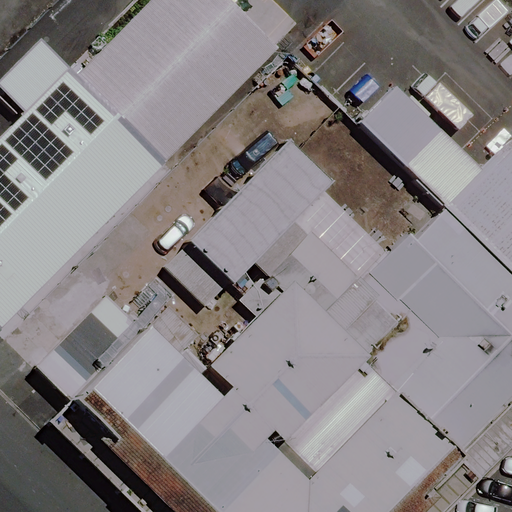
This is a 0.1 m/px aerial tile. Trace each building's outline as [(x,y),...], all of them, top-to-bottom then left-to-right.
[(322,77),(356,110),(376,89),(342,56),(322,77)] [(0,276),(17,293),(128,180),(42,94),(0,136),(0,276)] [(511,172),(490,151),(451,172),(378,100),(341,138),(387,182),(511,305),(511,172)] [(511,172),(511,129),(490,151),(511,172)] [(197,297),(237,256),(270,288),(175,385),(116,327),(112,340),(38,416),(137,511),(369,511),(508,372),(382,249),(335,296),(265,228),(297,196),(253,153),(153,254),(197,297)] [(508,372),(511,367),(511,305),(387,182),(351,218),(382,249),(508,372)] [(0,309),(17,293),(0,276),(0,309)] [(8,387),(38,416),(112,340),(83,311),(8,387)]
